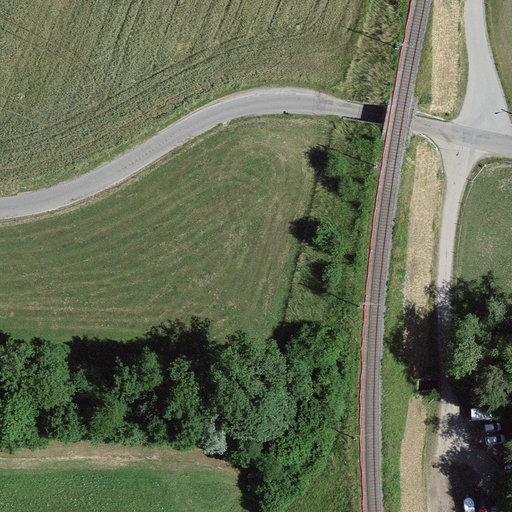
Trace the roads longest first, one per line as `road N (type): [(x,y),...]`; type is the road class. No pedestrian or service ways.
road 1 (unclassified): [(511,146),(314,103),(244,105),(71,191),(0,208)]
road 2 (track): [(464,136),(446,259),(443,511)]
road 3 (track): [(485,141),(475,0)]
